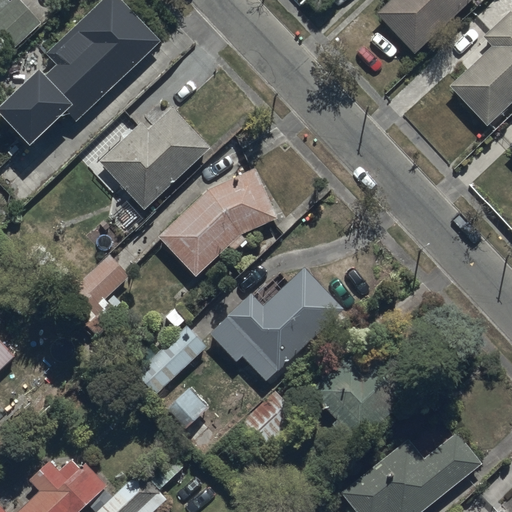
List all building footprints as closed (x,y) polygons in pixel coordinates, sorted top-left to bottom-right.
[(9,0),(0,0),(0,37),(12,51),(43,24),(21,0),(11,0),(10,1),(9,0)] [(42,64),(0,101),(0,106),(32,142),(66,111),(74,119),(163,39),(127,0),(98,0),(43,49),(57,65),(49,72),(42,64)] [(386,0),(376,10),(417,52),(471,0),(386,0)] [(491,41),(448,83),(489,124),(511,102),(511,10),(509,8),(483,33),(491,41)] [(211,146),(173,105),(149,127),(143,121),(102,158),(145,206),(211,146)] [(209,189),(157,231),(196,273),(229,242),(234,248),(275,210),(255,167),(209,189)] [(132,275),(109,252),(66,293),(95,324),(120,299),(114,293),(132,275)] [(256,291),(209,329),(231,357),(241,349),(264,379),(345,313),(307,266),(264,301),(256,291)] [(208,345),(185,320),(136,365),(159,390),(208,345)] [(0,367),(14,354),(0,338),(0,367)] [(343,339),(304,374),(362,439),(430,378),(397,341),(368,367),(343,339)] [(301,411),(275,387),(230,437),(257,461),(301,411)] [(418,511),(483,461),(458,429),(424,456),(409,435),(340,489),(358,511),(418,511)] [(9,511),(0,501),(0,511),(79,511),(110,485),(88,460),(80,466),(72,458),(61,468),(50,456),(29,475),(41,489),(15,511),(9,511)] [(139,469),(92,511),(152,511),(166,499),(139,469)]
